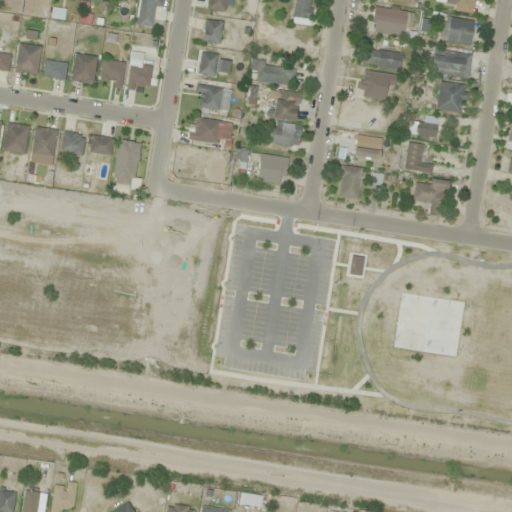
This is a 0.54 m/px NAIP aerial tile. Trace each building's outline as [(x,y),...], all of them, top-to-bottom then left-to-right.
[(157,28),(161,0),(140,0),(136,25),(157,28)] [(208,0),(207,9),(225,11),(225,0),(208,0)] [(309,25),(311,0),(294,0),(292,23),(309,25)] [(453,4),(453,11),(472,13),(473,0),(445,0),(445,3),(453,4)] [(410,28),(413,11),(375,5),(370,30),(402,36),(404,27),(410,28)] [(469,45),(473,21),(447,17),(443,41),(469,45)] [(220,44),(222,22),(205,20),(202,42),(220,44)] [(15,72),(37,74),(39,46),(18,44),(15,72)] [(399,71),(401,54),(366,48),(364,65),(399,71)] [(468,76),(470,54),(432,51),(430,73),(468,76)] [(0,69),(9,70),(9,53),(0,52),(0,69)] [(93,84),(96,56),(74,53),(71,82),(93,84)] [(227,77),(229,55),(199,53),(198,75),(227,77)] [(64,80),(67,63),(45,60),(42,77),(64,80)] [(124,61),(102,60),(99,85),(122,86),(124,61)] [(251,62),(250,71),(257,72),(256,81),(292,86),(295,67),(251,62)] [(149,65),(128,65),(128,91),(149,91),(149,65)] [(395,75),(362,71),(359,97),(385,100),(386,84),(394,85),(395,75)] [(464,112),(464,84),(437,84),(437,111),(464,112)] [(221,88),(198,85),(195,107),(219,110),(221,88)] [(297,119),(297,91),(269,91),(269,119),(297,119)] [(409,122),(409,136),(436,136),(436,116),(419,116),(419,122),(409,122)] [(218,145),(219,140),(228,141),(231,124),(193,117),(190,140),(218,145)] [(28,126),(7,122),(3,150),(24,154),(28,126)] [(297,125),(268,127),(269,146),(298,144),(297,125)] [(56,130),(35,127),(31,155),(53,158),(56,130)] [(84,134),(62,132),(60,153),(82,155),(84,134)] [(379,160),(381,138),(355,135),(353,157),(379,160)] [(90,154),(111,154),(111,137),(90,136),(90,154)] [(110,191),(131,195),(139,143),(119,140),(110,191)] [(422,144),(404,144),(404,172),(430,172),(430,163),(422,163),(422,144)] [(242,169),(249,151),(238,147),(232,166),(242,169)] [(283,185),(287,158),(260,154),(256,181),(283,185)] [(336,197),(358,199),(361,168),(339,165),(336,197)] [(412,202),(430,203),(429,214),(442,215),(445,181),(428,179),(428,184),(414,183),(412,202)] [(0,511),(11,511),(15,489),(0,487),(0,511)] [(133,511),(127,502),(112,511),(133,511)]
